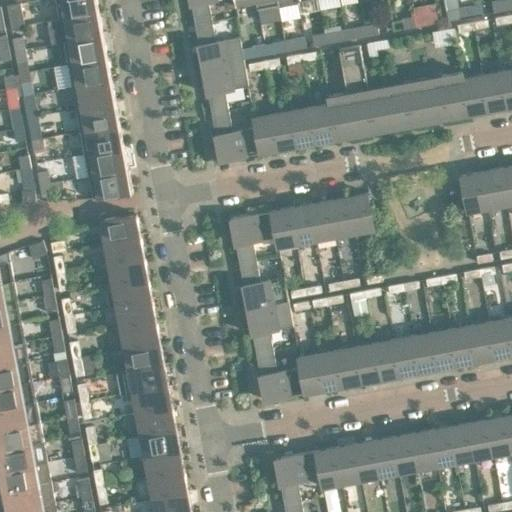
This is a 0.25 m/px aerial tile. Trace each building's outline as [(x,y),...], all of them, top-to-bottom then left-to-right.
[(97,0),(56,0),(60,19),(99,11),(97,0)] [(209,0),(210,0),(190,0),(191,4),(194,3),(197,22),(195,23),(195,24),(212,20),(209,0)] [(234,0),(223,0),(225,9),(236,7),(234,0)] [(256,1),(257,8),(278,4),(277,0),(256,0),(257,1),(256,1)] [(445,0),(449,20),(461,18),(460,8),(458,0),(445,0)] [(501,0),(492,2),(494,12),(506,9),(504,0),(501,0)] [(12,29),(25,27),(21,2),(7,4),(12,29)] [(474,15),(472,5),(460,8),(461,18),(474,15)] [(438,22),(435,6),(413,10),(415,16),(416,26),(438,22)] [(99,11),(60,19),(49,21),(53,43),(64,41),(104,34),(99,11)] [(496,17),(497,25),(511,21),(511,19),(511,14),(496,17)] [(402,18),(404,28),(416,26),(415,16),(402,18)] [(489,26),(488,19),(473,21),(475,29),(489,26)] [(244,61),(240,36),(216,41),(212,20),(195,24),(196,25),(198,24),(201,43),(199,44),(203,69),(244,61)] [(458,24),(459,32),(475,29),(473,21),(458,24)] [(379,33),(377,23),(365,25),(367,35),(379,33)] [(353,28),(355,37),(367,35),(365,25),(353,28)] [(340,40),(338,30),(325,33),(327,43),(340,40)] [(313,35),(314,45),(327,43),(325,33),(313,35)] [(7,34),(0,35),(0,48),(9,46),(7,34)] [(104,34),(64,41),(68,64),(108,56),(104,34)] [(23,36),(13,38),(16,50),(26,48),(23,36)] [(299,48),(297,38),(285,40),(287,50),(299,48)] [(272,42),(274,52),(287,50),(285,40),(272,42)] [(265,44),(252,46),(254,56),(267,54),(265,44)] [(360,45),(350,47),(351,53),(362,51),(360,45)] [(0,53),(1,61),(11,59),(9,46),(0,48),(0,53)] [(350,47),(339,49),(341,55),(351,53),(350,47)] [(18,62),(28,61),(26,48),(16,50),(18,62)] [(318,58),(317,51),(302,53),(303,61),(318,58)] [(362,51),(351,53),(352,59),(363,57),(362,51)] [(287,56),(288,63),(303,61),(302,53),(287,56)] [(351,53),(341,55),(342,61),(352,59),(351,53)] [(108,56),(68,64),(72,86),(112,78),(108,56)] [(363,57),(352,59),(353,66),(364,64),(363,57)] [(280,65),(279,58),(264,60),(265,68),(280,65)] [(352,59),(342,61),(343,68),(353,66),(352,59)] [(249,63),(250,70),(265,68),(264,60),(249,63)] [(225,90),(249,85),(244,61),(203,69),(208,93),(211,93),(214,112),(212,112),(212,114),(229,110),(225,90)] [(442,74),(443,81),(370,95),(364,64),(353,66),(355,72),(344,74),(347,91),(329,95),(330,102),(337,138),(471,113),(464,77),(463,70),(442,74)] [(353,66),(343,68),(344,74),(355,72),(353,66)] [(511,68),(502,70),(508,106),(511,105),(511,68)] [(508,106),(502,70),(483,74),(490,110),(508,106)] [(14,74),(4,76),(7,88),(16,87),(14,74)] [(464,77),(471,113),(490,110),(483,74),(464,77)] [(112,78),(72,86),(77,108),(116,101),(112,78)] [(31,79),(21,81),(24,95),(34,93),(31,79)] [(9,101),(19,99),(16,87),(7,88),(9,101)] [(26,107),(36,105),(34,93),(24,95),(26,107)] [(248,95),(237,96),(239,106),(249,105),(248,95)] [(116,101),(77,108),(81,131),(120,123),(116,101)] [(311,106),(318,142),(337,138),(330,102),(311,106)] [(293,109),(299,145),(318,142),(311,106),(293,109)] [(274,113),(280,148),(299,145),(293,109),(274,113)] [(255,126),(233,131),(229,110),(212,114),(212,115),(214,114),(218,133),(215,134),(220,160),(261,152),(257,126),(255,126)] [(254,116),(255,126),(257,126),(261,152),(280,148),(274,113),(254,116)] [(22,114),(12,116),(14,128),(24,127),(22,114)] [(120,123),(81,131),(85,153),(124,146),(120,123)] [(40,126),(30,127),(32,140),(42,138),(40,126)] [(16,141),(26,139),(24,127),(14,128),(16,141)] [(35,152),(44,150),(42,138),(32,140),(35,152)] [(124,146),(85,153),(89,175),(129,168),(124,146)] [(29,154),(19,156),(21,169),(31,167),(29,154)] [(511,165),(500,168),(507,204),(511,202),(511,165)] [(24,181),(34,179),(31,167),(21,169),(24,181)] [(93,199),(133,191),(129,168),(89,175),(93,199)] [(481,171),(488,207),(507,204),(500,168),(481,171)] [(48,170),(38,172),(41,185),(50,183),(48,170)] [(461,175),(468,211),(488,207),(481,171),(461,175)] [(43,197),(53,195),(50,183),(41,185),(43,197)] [(22,190),(23,203),(36,202),(35,189),(22,190)] [(374,228),(368,192),(348,196),(354,232),(374,228)] [(329,199),(336,235),(354,232),(348,196),(329,199)] [(310,203),(317,239),(336,235),(329,199),(310,203)] [(291,206),(298,242),(317,239),(310,203),(291,206)] [(276,236),(278,246),(298,242),(291,206),(272,210),(277,236),(276,236)] [(236,243),(238,243),(242,263),(239,263),(240,264),(257,260),(253,240),(276,236),(277,236),(272,210),(231,218),(236,243)] [(137,213),(101,220),(105,242),(141,235),(137,213)] [(141,235),(105,242),(109,263),(145,257),(141,235)] [(29,244),(34,258),(48,253),(43,239),(29,244)] [(67,249),(65,239),(52,242),(53,252),(67,249)] [(511,248),(500,251),(501,258),(511,256),(511,248)] [(0,283),(14,281),(9,251),(0,254),(0,283)] [(492,253),(477,255),(478,263),(493,260),(492,253)] [(62,254),(54,256),(57,273),(65,271),(62,254)] [(145,257),(109,263),(113,285),(149,278),(145,257)] [(240,264),(242,264),(246,283),(243,284),(248,308),(289,301),(285,276),(261,281),(257,260),(240,264)] [(511,262),(503,264),(504,271),(511,269),(511,262)] [(496,273),(494,266),(479,269),(480,276),(496,273)] [(465,271),(466,278),(480,276),(479,269),(465,271)] [(61,290),(69,289),(65,271),(57,273),(61,290)] [(383,280),(382,273),(367,276),(368,283),(383,280)] [(457,280),(456,273),(441,276),(442,283),(457,280)] [(427,278),(428,286),(442,283),(441,276),(427,278)] [(52,277),(41,279),(44,296),(55,294),(52,277)] [(360,285),(359,277),(344,280),(345,287),(360,285)] [(149,278),(113,285),(117,306),(153,299),(149,278)] [(329,283),(330,290),(345,287),(344,280),(329,283)] [(420,287),(418,280),(403,283),(404,290),(420,287)] [(0,304),(18,301),(14,281),(0,283),(0,304)] [(389,285),(390,293),(404,290),(403,283),(389,285)] [(322,292),(321,284),(306,287),(307,294),(322,292)] [(291,290),(293,297),(307,294),(306,287),(291,290)] [(381,294),(380,287),(365,290),(367,297),(381,294)] [(350,292),(352,300),(366,297),(367,297),(365,290),(350,292)] [(47,312),(58,310),(55,294),(44,296),(47,312)] [(344,301),(342,294),(328,297),(329,304),(344,301)] [(70,297),(62,298),(65,315),(73,314),(70,297)] [(313,299),(314,307),(329,304),(328,297),(313,299)] [(366,297),(352,300),(355,315),(368,312),(366,297)] [(153,299),(117,306),(121,327),(157,321),(153,299)] [(294,303),(295,310),(310,307),(309,300),(294,303)] [(0,324),(22,321),(18,301),(0,304),(0,324)] [(252,333),(255,333),(258,352),(256,353),(274,350),(270,330),(294,325),(289,301),(248,308),(252,333)] [(68,333),(76,331),(73,314),(65,315),(68,333)] [(488,321),(495,357),(511,353),(511,343),(507,317),(488,321)] [(59,318),(49,320),(52,336),(62,334),(59,318)] [(0,345),(26,341),(22,321),(0,324),(0,345)] [(157,321),(121,327),(125,349),(161,342),(157,321)] [(469,325),(476,360),(495,357),(488,321),(469,325)] [(451,328),(457,364),(476,360),(469,325),(451,328)] [(432,332),(438,367),(457,364),(451,328),(432,332)] [(413,335),(419,371),(438,367),(432,332),(413,335)] [(55,352),(65,350),(62,334),(52,336),(55,352)] [(394,339),(401,374),(419,371),(413,335),(394,339)] [(375,342),(382,378),(401,374),(394,339),(375,342)] [(78,340),(70,341),(73,358),(81,357),(78,340)] [(0,366),(29,361),(26,341),(0,345),(0,366)] [(161,342),(125,349),(129,370),(165,363),(161,342)] [(356,346),(363,381),(382,378),(375,342),(356,346)] [(296,345),(287,347),(289,358),(298,357),(296,345)] [(337,349),(344,385),(363,381),(356,346),(337,349)] [(318,353),(325,388),(344,385),(337,349),(318,353)] [(256,354),(259,354),(262,373),(260,374),(265,400),(306,392),(301,366),(300,366),(278,371),(274,350),(256,353),(256,354)] [(299,356),(300,366),(301,366),(306,392),(325,388),(318,353),(299,356)] [(76,376),(84,374),(81,357),(73,358),(76,376)] [(67,358),(56,360),(59,376),(70,374),(67,358)] [(0,387),(33,381),(29,361),(0,366),(0,387)] [(121,394),(133,391),(169,385),(165,363),(129,370),(117,372),(121,394)] [(62,392),(73,390),(70,374),(59,376),(62,392)] [(0,407),(37,401),(33,381),(0,387),(0,407)] [(86,382),(78,384),(81,401),(89,399),(86,382)] [(169,385),(133,391),(137,413),(173,406),(169,385)] [(74,398),(64,400),(67,416),(77,414),(74,398)] [(84,418),(92,417),(89,399),(81,401),(84,418)] [(0,428),(41,421),(37,401),(0,407),(0,428)] [(173,406),(137,413),(141,434),(177,427),(173,406)] [(70,432),(80,431),(77,414),(67,416),(70,432)] [(487,418),(493,454),(511,450),(511,448),(506,415),(487,418)] [(468,422),(475,458),(493,454),(487,418),(468,422)] [(0,428),(0,449),(33,443),(44,441),(41,421),(0,428)] [(449,425),(456,461),(475,458),(468,422),(449,425)] [(94,425),(86,426),(89,444),(97,442),(94,425)] [(430,429),(437,465),(456,461),(449,425),(430,429)] [(177,427),(141,434),(145,456),(181,449),(177,427)] [(411,432),(418,468),(437,465),(430,429),(411,432)] [(392,436),(399,472),(418,468),(411,432),(392,436)] [(374,439),(380,475),(399,472),(392,436),(374,439)] [(82,438),(71,440),(74,456),(85,454),(82,438)] [(355,443),(361,479),(380,475),(374,439),(355,443)] [(33,443),(0,449),(0,460),(2,470),(48,461),(44,441),(33,443)] [(92,461),(100,459),(97,442),(89,444),(92,461)] [(336,446),(342,482),(361,479),(355,443),(336,446)] [(320,476),(322,486),(342,482),(336,446),(317,450),(322,476),(320,476)] [(181,449),(145,456),(149,477),(185,470),(181,449)] [(286,502),(284,503),(284,504),(301,500),(298,480),(320,476),(322,476),(317,450),(276,458),(280,483),(283,483),(286,502)] [(77,473),(88,471),(85,454),(74,456),(77,473)] [(2,470),(5,490),(52,481),(48,461),(2,470)] [(102,468),(94,469),(97,486),(105,485),(102,468)] [(185,470),(149,477),(153,498),(189,492),(185,470)] [(89,478),(79,480),(82,496),(92,494),(89,478)] [(52,481),(5,490),(9,510),(56,501),(52,481)] [(100,504),(108,502),(105,485),(97,486),(100,504)] [(192,511),(189,492),(153,498),(155,511),(192,511)] [(84,511),(88,511),(95,511),(92,494),(82,496),(84,511)] [(287,504),(288,511),(303,511),(301,500),(284,504),(287,504)] [(511,507),(511,500),(502,502),(504,509),(511,507)] [(9,511),(57,511),(56,501),(9,510),(9,511)] [(488,504),(489,511),(504,509),(502,502),(488,504)]
